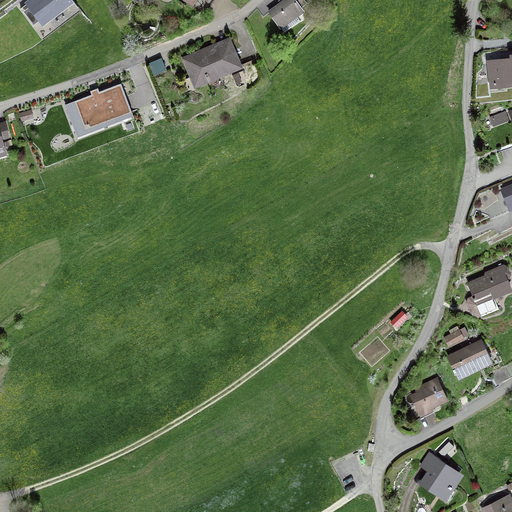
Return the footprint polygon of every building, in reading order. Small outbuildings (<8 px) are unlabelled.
[(31,0),(28,3),(43,23),(71,2),(69,0),(31,0)] [(190,0),(206,11),(213,0),(190,0)] [(285,0),(269,12),(278,24),(294,13),(296,16),(303,11),(295,0),(285,0)] [(212,47),(196,54),(208,81),(220,77),(219,74),(238,66),(231,50),(234,49),(230,39),(212,47)] [(196,86),(208,81),(196,54),(184,59),(196,86)] [(511,60),(492,63),(494,84),(511,82),(511,60)] [(74,101),(86,129),(132,112),(121,83),(74,101)] [(19,113),(22,120),(32,117),(30,110),(19,113)] [(511,208),(511,207),(511,185),(503,190),(511,208)] [(471,311),(480,315),(496,308),(492,297),(511,289),(506,278),(509,277),(510,274),(507,266),(503,265),(486,272),(487,276),(468,284),(474,296),(469,298),(467,302),(471,311)] [(445,337),(449,345),(468,335),(464,327),(459,330),(457,326),(449,330),(451,334),(445,337)] [(448,356),(457,375),(488,360),(479,341),(448,356)] [(490,373),(496,383),(501,381),(497,370),(490,373)] [(407,406),(413,419),(433,410),(431,406),(446,399),(438,382),(435,383),(433,380),(416,388),(418,392),(415,394),(418,400),(407,406)] [(449,441),(438,451),(443,456),(454,446),(449,441)] [(455,491),(451,489),(460,475),(439,462),(441,459),(430,452),(421,465),(429,470),(422,481),(443,495),(441,497),(448,502),(455,491)] [(484,509),(485,511),(511,511),(511,502),(509,496),(484,509)]
